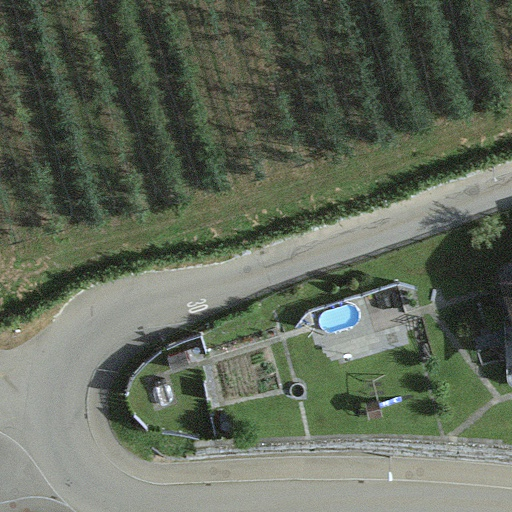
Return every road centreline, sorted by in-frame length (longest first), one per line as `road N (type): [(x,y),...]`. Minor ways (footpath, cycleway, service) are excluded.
road 1 (residential): [(61,412),(81,353),(120,320),(511,187)]
road 2 (residential): [(511,505),(185,504),(118,495),(79,462),(61,412)]
